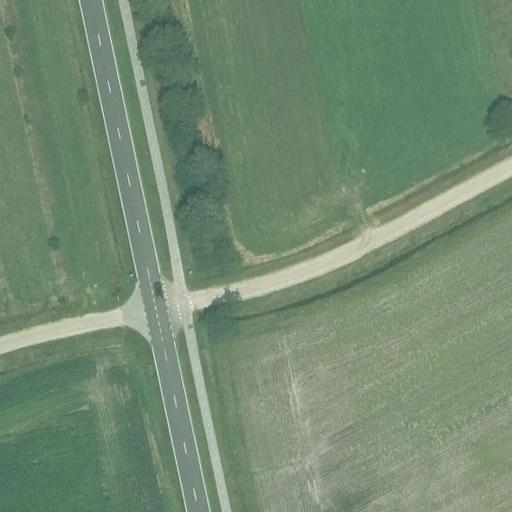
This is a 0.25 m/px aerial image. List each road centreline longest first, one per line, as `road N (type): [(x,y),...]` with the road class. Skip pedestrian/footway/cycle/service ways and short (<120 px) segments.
road 1 (track): [(183,304),(337,260),(511,167)]
road 2 (tertiary): [(155,309),(90,0)]
road 3 (tertiary): [(197,511),(155,309)]
road 4 (unclassified): [(0,347),(155,309)]
